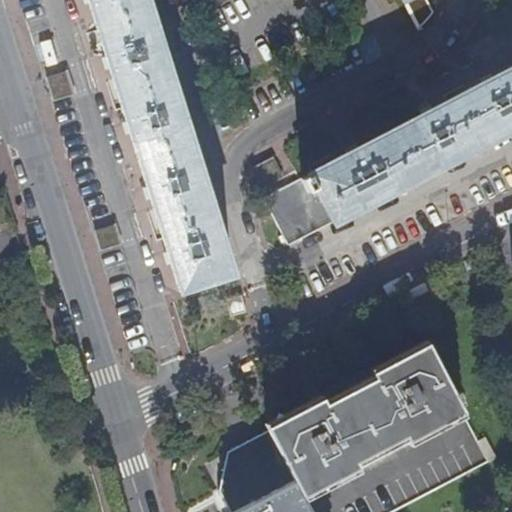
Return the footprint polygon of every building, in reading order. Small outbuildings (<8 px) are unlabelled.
[(144,0),(88,0),(99,35),(181,290),(231,274),(144,0)] [(511,67),(283,186),(263,196),(288,245),(511,128),(511,67)] [(47,74),(54,97),(73,91),(65,68),(47,74)] [(251,169),(260,187),(282,175),(273,158),(251,169)] [(95,228),(101,247),(120,241),(114,222),(95,228)] [(451,395),(427,347),(224,451),(215,487),(227,511),(392,511),(495,460),(484,439),(477,443),(458,407),(461,405),(455,393),(451,395)]
